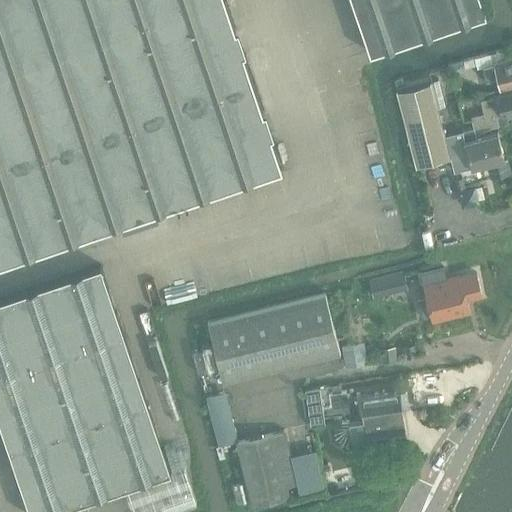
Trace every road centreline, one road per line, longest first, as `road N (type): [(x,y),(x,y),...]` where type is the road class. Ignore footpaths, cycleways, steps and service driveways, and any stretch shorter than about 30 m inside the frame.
road 1 (unknown): [(0,301),(130,270),(177,436)]
road 2 (tertiary): [(479,416),(440,450),(410,511)]
